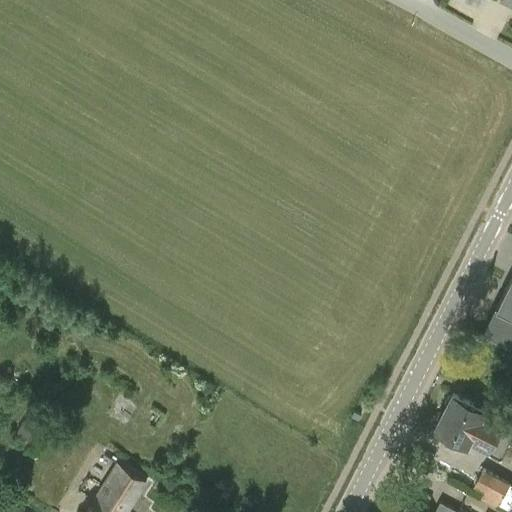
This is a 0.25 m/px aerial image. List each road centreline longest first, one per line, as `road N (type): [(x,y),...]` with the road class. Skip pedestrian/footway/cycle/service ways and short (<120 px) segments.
road 1 (tertiary): [(349,511),(511,190)]
road 2 (unclassified): [(403,0),(511,60)]
